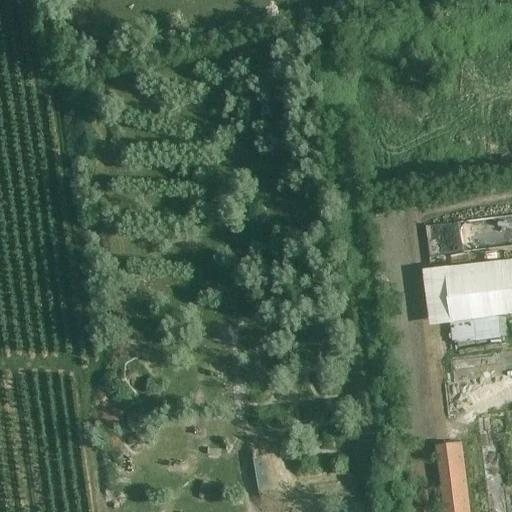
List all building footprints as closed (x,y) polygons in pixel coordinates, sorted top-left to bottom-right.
[(447,337),(498,333),(496,309),(511,308),(511,253),(419,261),(423,319),(445,317),(447,337)] [(488,345),(446,346),(447,366),(488,365),(488,345)] [(489,396),(489,410),(511,410),(511,396),(489,396)] [(511,438),(491,441),(497,488),(511,486),(511,438)] [(468,511),(467,497),(460,444),(437,446),(445,511),(468,511)]
